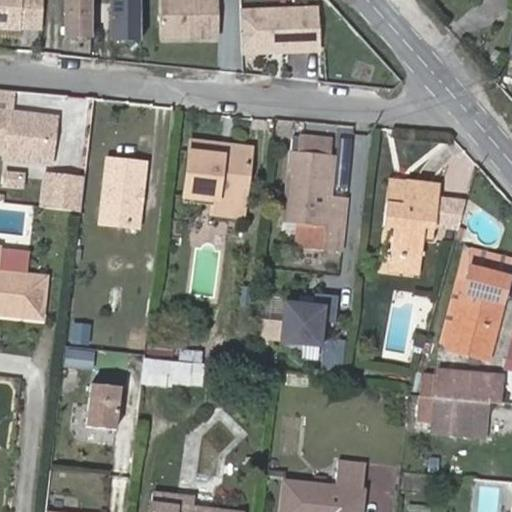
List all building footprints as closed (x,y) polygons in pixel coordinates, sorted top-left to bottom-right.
[(0,0),(0,27),(20,29),(22,0),(0,0)] [(37,30),(39,0),(22,0),(20,29),(37,30)] [(93,36),(93,0),(68,0),(68,36),(93,36)] [(143,41),(142,0),(114,0),(115,42),(143,41)] [(222,0),(163,0),(164,41),(222,41),(222,0)] [(306,10),(245,12),(246,56),(323,53),(322,18),(306,19),(306,10)] [(13,92),(0,90),(0,111),(10,113),(13,92)] [(10,113),(0,111),(0,146),(6,148),(10,113)] [(55,119),(10,113),(6,148),(5,158),(50,163),(55,119)] [(297,152),(331,156),(333,139),(299,135),(297,152)] [(194,142),(193,150),(252,157),(253,148),(194,142)] [(252,157),(193,150),(187,196),(212,199),(247,204),(252,157)] [(297,224),(325,227),(328,227),(327,240),(344,243),(349,201),(332,198),(337,157),(331,156),(297,152),(292,151),(284,222),(297,224)] [(145,166),(106,161),(99,226),(138,230),(145,166)] [(6,187),(24,188),(25,174),(7,172),(6,187)] [(80,211),(84,178),(45,173),(41,207),(80,211)] [(392,181),(389,202),(406,204),(408,184),(392,181)] [(406,204),(389,202),(386,226),(397,227),(393,261),(420,265),(425,228),(459,232),(468,202),(438,199),(440,187),(408,184),(406,204)] [(247,204),(212,199),(211,215),(245,219),(247,204)] [(368,202),(349,201),(344,243),(363,244),(368,202)] [(323,248),(325,227),(297,224),(294,245),(323,248)] [(0,245),(0,313),(41,319),(46,279),(0,274),(0,248),(0,246),(0,245)] [(511,262),(473,252),(474,268),(511,278),(511,277),(511,262)] [(420,265),(393,261),(392,271),(419,275),(420,265)] [(511,278),(474,268),(471,267),(449,351),(489,361),(511,278)] [(266,293),(295,295),(297,272),(268,269),(266,293)] [(321,349),(325,311),(286,306),(282,345),(321,349)] [(328,341),(326,355),(344,357),(346,343),(328,341)] [(92,351),(65,349),(63,365),(90,368),(92,353),(92,351)] [(344,357),(326,355),(323,372),(342,374),(344,357)] [(487,402),(503,403),(503,399),(503,390),(503,380),(504,377),(437,371),(437,377),(423,376),(421,397),(436,398),(487,402)] [(503,390),(503,399),(511,400),(511,381),(503,380),(503,390)] [(116,434),(121,391),(91,388),(86,430),(116,434)] [(421,397),(411,396),(409,417),(434,420),(436,398),(421,397)] [(436,398),(434,420),(433,433),(485,437),(487,402),(436,398)] [(337,488),(285,482),(280,511),(361,511),(367,466),(340,462),(337,488)] [(154,494),(153,504),(192,509),(193,498),(154,494)]
